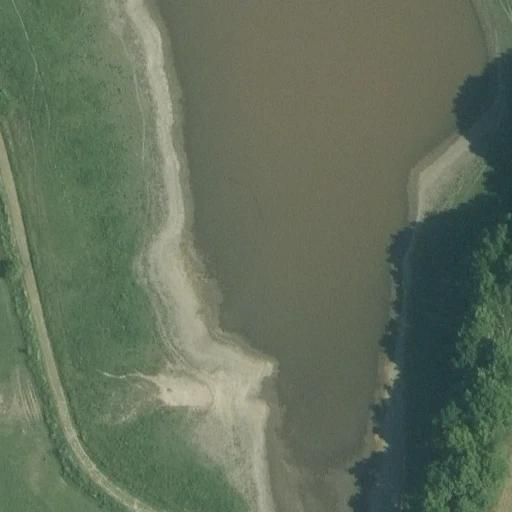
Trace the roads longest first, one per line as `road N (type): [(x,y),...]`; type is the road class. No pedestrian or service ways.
road 1 (track): [(167,511),(85,468),(0,121)]
road 2 (track): [(437,511),(477,308),(511,266)]
